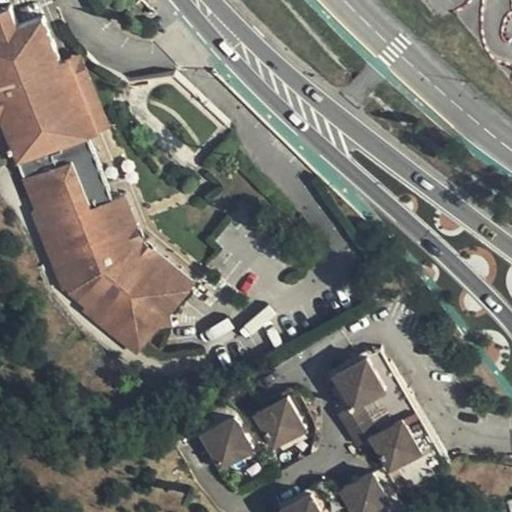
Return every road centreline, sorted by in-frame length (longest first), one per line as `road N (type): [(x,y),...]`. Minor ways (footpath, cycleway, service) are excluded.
road 1 (primary): [(220,30),(250,77),(511,325)]
road 2 (primary): [(511,248),(328,109),(260,47),(220,30)]
road 3 (residential): [(346,0),(511,149)]
